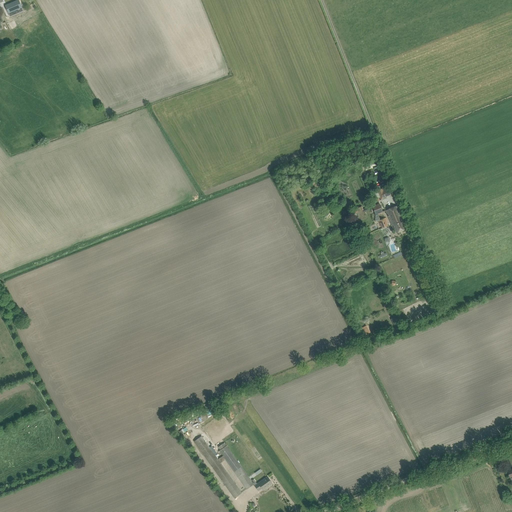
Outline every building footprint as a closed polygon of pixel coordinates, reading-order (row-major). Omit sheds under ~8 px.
[(18,11),(14,4),(1,10),(5,18),(18,11)] [(18,15),(21,21),(32,16),(29,10),(18,15)] [(13,18),(5,22),(9,28),(16,24),(13,18)] [(377,190),(378,192),(382,199),(383,199),(382,198),(392,194),(392,195),(393,195),(390,187),(383,190),(382,188),(377,190)] [(375,221),(378,221),(380,225),(381,225),(382,228),(388,226),(386,222),(387,222),(386,218),(380,219),(378,213),(383,211),(380,205),(373,207),(375,214),(375,221)] [(386,210),(388,215),(392,226),(393,225),(397,233),(406,229),(403,222),(404,221),(401,213),(400,213),(399,210),(400,210),(398,205),(386,210)] [(361,206),(353,210),(354,214),(357,213),(359,218),(365,215),(362,210),(363,210),(361,206)] [(200,438),(195,441),(232,494),(235,498),(242,493),(239,488),(221,463),(226,459),(244,485),(247,489),(254,484),(259,490),(262,488),(263,489),(265,487),(266,488),(273,483),(270,479),(268,476),(266,478),(258,484),(254,479),(252,481),(227,446),(224,442),(218,447),(221,450),(219,451),(223,456),(218,459),(202,436),(200,438)] [(260,469),(254,473),(255,476),(254,477),(256,479),(263,474),(260,469)]
